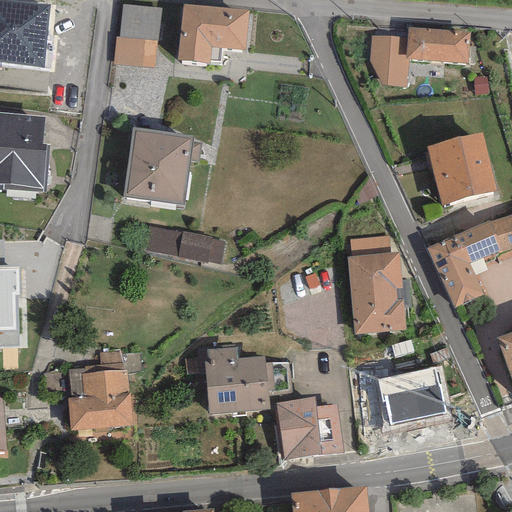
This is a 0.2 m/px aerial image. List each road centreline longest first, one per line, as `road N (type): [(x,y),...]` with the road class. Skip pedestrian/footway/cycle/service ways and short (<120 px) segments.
road 1 (residential): [(306,8),(511,448)]
road 2 (tertiary): [(511,454),(405,478),(47,511)]
road 3 (residential): [(86,244),(109,0)]
road 4 (unclassified): [(306,8),(511,20)]
